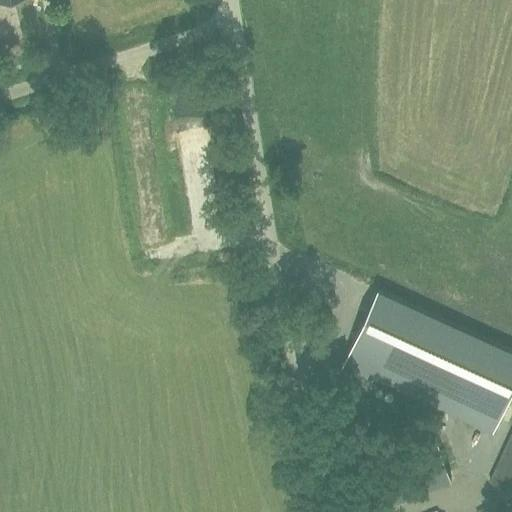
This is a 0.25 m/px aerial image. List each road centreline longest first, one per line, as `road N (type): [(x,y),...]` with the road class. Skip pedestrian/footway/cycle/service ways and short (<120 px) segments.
road 1 (unclassified): [(339,511),(285,327),(234,24)]
road 2 (unclassified): [(0,98),(234,24)]
